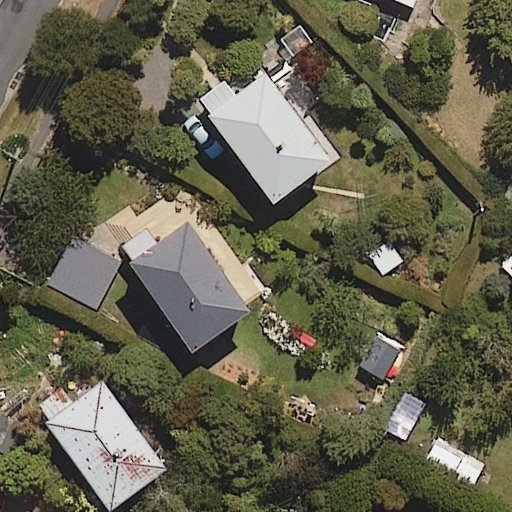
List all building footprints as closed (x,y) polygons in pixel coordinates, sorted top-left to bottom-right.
[(283,58),(272,43),(230,74),(228,71),(201,90),(268,181),(326,138),(272,66),(283,58)] [(188,329),(244,291),(222,259),(232,252),(184,183),(118,229),(188,329)] [(392,229),(363,244),(379,277),(409,263),(392,229)] [(119,257),(72,230),(46,275),(93,302),(119,257)] [(511,237),(492,257),(511,276),(511,237)] [(162,448),(98,361),(67,384),(63,379),(38,397),(106,489),(162,448)] [(21,418),(0,413),(0,440),(15,444),(21,418)] [(511,472),(436,434),(422,462),(511,507),(511,472)]
